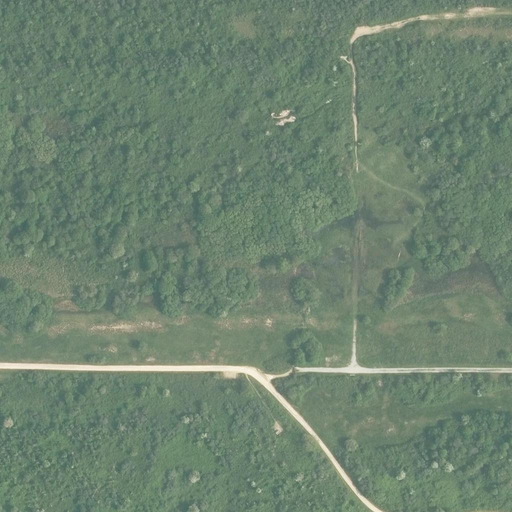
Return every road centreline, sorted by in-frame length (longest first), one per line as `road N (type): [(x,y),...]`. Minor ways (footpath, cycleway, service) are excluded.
road 1 (track): [(352,38),(419,18),(511,14)]
road 2 (track): [(353,371),(511,371)]
